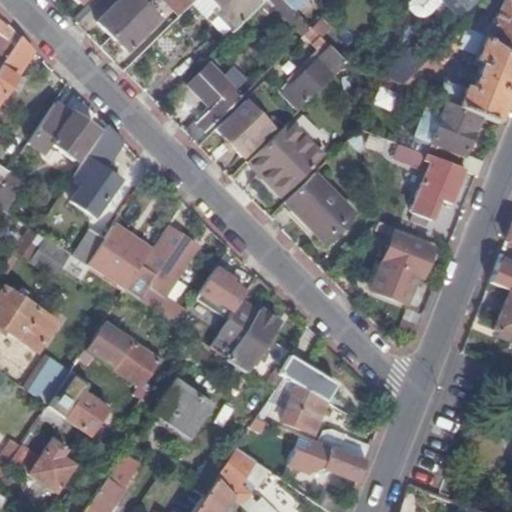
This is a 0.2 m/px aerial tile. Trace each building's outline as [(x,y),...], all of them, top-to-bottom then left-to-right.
[(121,0),(99,23),(113,37),(144,5),(149,0),(121,0)] [(166,0),(182,16),(196,2),(194,0),(166,0)] [(266,2),(263,0),(201,0),(205,4),(209,0),(217,9),(209,18),(229,39),(266,2)] [(306,34),(313,27),(285,0),(282,0),(276,6),(304,36),(306,34)] [(511,0),(489,0),(423,65),(403,85),(417,91),(460,47),(478,55),(476,60),(482,64),(472,90),(466,88),(467,83),(460,80),(458,85),(447,80),(439,99),(479,115),(499,123),(511,90),(511,0)] [(434,0),(410,0),(405,6),(413,14),(416,16),(420,18),(425,17),(430,14),(434,11),(436,8),(432,3),(434,0)] [(462,0),(442,0),(452,10),(462,0)] [(144,5),(113,37),(126,51),(158,20),(144,5)] [(26,31),(20,26),(15,33),(8,28),(8,27),(0,21),(0,34),(3,37),(16,46),(21,38),(26,31)] [(347,63),(313,27),(306,34),(325,54),(284,95),(300,110),(346,64),(347,63)] [(0,69),(16,46),(3,37),(0,41),(0,69)] [(0,104),(35,51),(21,38),(16,46),(0,69),(0,104)] [(403,85),(423,65),(413,56),(389,79),(403,85)] [(197,124),(206,133),(243,96),(211,64),(188,86),(211,110),(197,124)] [(478,176),(483,163),(465,155),(479,115),(439,99),(434,112),(442,115),(431,144),(424,140),(418,153),(422,154),(428,156),(465,170),(478,176)] [(246,101),(217,130),(244,157),(269,132),(256,119),(260,114),(246,101)] [(71,117),(55,105),(29,145),(43,155),(52,144),(76,161),(97,132),(73,115),(71,117)] [(256,119),(269,132),(274,128),(260,114),(256,119)] [(104,172),(125,141),(109,126),(75,177),(85,185),(74,202),(97,218),(121,182),(104,172)] [(263,147),(248,163),(283,197),(313,166),(279,132),(263,147)] [(422,154),(418,153),(401,145),(397,156),(418,164),(422,154)] [(454,199),(465,170),(428,156),(426,162),(431,164),(423,186),(454,199)] [(0,187),(1,186),(10,173),(0,165),(0,187)] [(313,177),(287,203),(326,242),(351,217),(313,177)] [(0,187),(0,209),(31,231),(36,222),(7,203),(12,194),(1,186),(0,187)] [(134,279),(145,261),(124,246),(130,237),(114,226),(105,240),(91,261),(116,278),(122,270),(134,279)] [(178,326),(187,311),(166,296),(199,246),(169,226),(145,261),(134,279),(129,286),(126,291),(178,326)] [(91,261),(105,240),(90,230),(72,258),(87,267),(91,261)] [(31,231),(17,252),(32,262),(46,240),(36,234),(31,231)] [(434,249),(394,233),(389,246),(394,248),(388,265),(380,262),(370,290),(406,304),(417,276),(422,279),(434,249)] [(57,278),(71,257),(46,240),(32,262),(57,278)] [(223,290),(242,260),(229,247),(193,302),(200,307),(208,295),(210,296),(214,290),(219,294),(222,289),(223,290)] [(511,268),(498,263),(489,283),(510,291),(511,291),(511,268)] [(120,290),(125,293),(126,291),(129,286),(125,282),(120,290)] [(110,291),(120,299),(125,293),(120,290),(113,285),(110,291)] [(6,287),(0,295),(0,329),(38,354),(58,323),(23,299),(27,295),(20,290),(17,295),(6,287)] [(511,291),(510,291),(495,331),(511,337),(511,291)] [(211,348),(249,372),(256,360),(274,332),(280,324),(261,310),(257,316),(240,304),(211,348)] [(85,351),(142,388),(159,361),(104,323),(85,351)] [(306,360),(320,339),(307,326),(292,352),(306,360)] [(278,335),(274,332),(256,360),(260,363),(278,335)] [(0,350),(0,372),(8,378),(18,363),(0,350)] [(325,401),(326,403),(336,385),(289,357),(279,374),(284,378),(297,385),(325,401)] [(32,394),(48,406),(50,402),(65,380),(50,370),(32,394)] [(271,387),(275,391),(276,391),(284,378),(279,374),(271,387)] [(48,406),(47,408),(92,438),(109,412),(83,394),(89,385),(75,376),(57,402),(71,410),(68,414),(50,402),(48,406)] [(176,379),(151,416),(189,443),(214,406),(176,379)] [(311,435),(325,401),(297,385),(281,421),(311,435)] [(339,450),(366,461),(371,448),(345,436),(339,450)] [(31,470),(13,458),(10,464),(56,494),(74,467),(61,458),(67,450),(52,439),(31,470)] [(0,478),(10,464),(13,458),(22,446),(12,440),(0,457),(0,478)] [(304,461),(357,482),(366,461),(339,450),(312,440),(304,461)] [(215,480),(232,497),(240,504),(248,494),(238,485),(243,477),(258,489),(269,472),(241,453),(236,450),(215,480)] [(115,468),(84,511),(108,511),(131,479),(115,468)] [(194,511),(222,511),(232,497),(215,480),(208,492),(205,497),(194,511)] [(198,492),(205,497),(208,492),(201,488),(198,492)] [(320,506),(328,511),(345,511),(348,506),(324,496),(320,506)] [(275,511),(264,500),(253,511),(275,511)]
